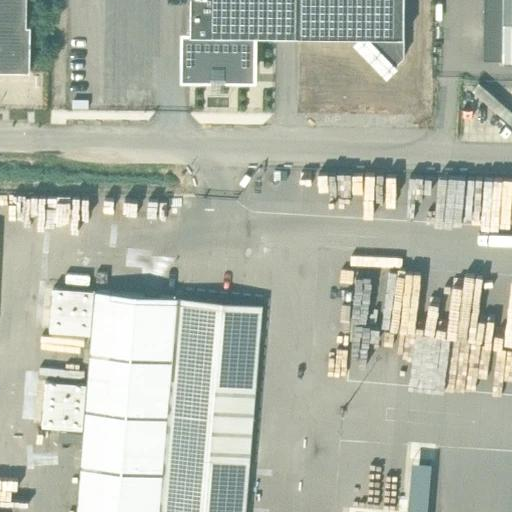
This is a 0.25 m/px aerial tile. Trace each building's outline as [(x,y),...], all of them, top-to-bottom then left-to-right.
[(0,0),(0,69),(31,70),(31,25),(27,25),(27,0),(0,0)] [(405,0),(191,0),(191,69),(248,70),(248,34),(361,35),(393,67),(405,55),(405,0)] [(511,0),(484,0),(484,59),(511,59),(511,0)] [(323,205),(349,206),(350,186),(337,186),(337,164),(300,163),(299,210),(316,210),(316,192),(323,192),(323,205)] [(382,209),(384,168),(363,167),(360,208),(382,209)] [(428,170),(427,170),(402,168),(400,190),(392,189),(390,210),(409,211),(411,195),(424,196),(422,212),(430,213),(433,176),(444,177),(444,171),(428,170)] [(438,217),(508,214),(507,169),(461,171),(461,188),(450,188),(450,194),(438,195),(438,217)] [(82,189),(72,189),(72,191),(60,191),(61,219),(83,218),(82,189)] [(97,192),(97,207),(134,205),(134,190),(97,192)] [(176,210),(175,192),(142,193),(142,211),(176,210)] [(461,247),(511,249),(511,238),(461,237),(461,247)] [(427,318),(451,319),(454,264),(441,263),(439,304),(430,303),(432,281),(412,280),(408,342),(425,343),(427,318)] [(461,324),(480,325),(485,266),(473,265),(473,266),(462,265),(458,306),(461,306),(460,323),(447,322),(443,362),(457,363),(461,324)] [(107,282),(108,272),(97,271),(97,281),(107,282)] [(51,329),(91,332),(94,289),(53,286),(51,329)] [(78,511),(245,511),(263,303),(96,289),(78,511)] [(376,322),(378,298),(369,298),(367,322),(376,322)] [(478,346),(493,347),(494,332),(479,331),(478,346)] [(49,366),(87,369),(88,354),(50,351),(49,366)] [(46,379),(43,424),(84,427),(87,382),(46,379)] [(365,441),(362,511),(401,511),(403,464),(416,464),(417,443),(365,441)]
